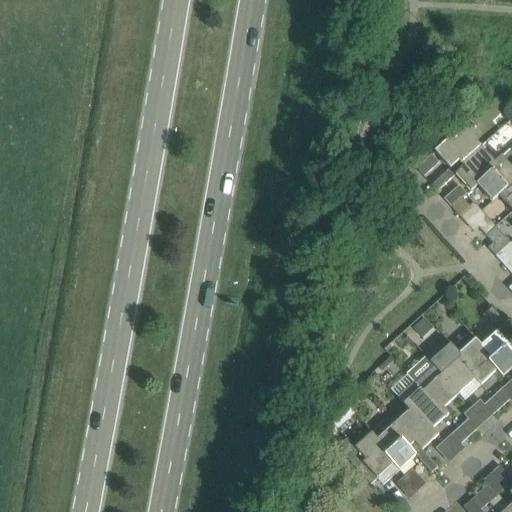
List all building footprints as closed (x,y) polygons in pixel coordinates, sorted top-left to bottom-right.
[(445,173),(450,179),(455,175),(464,167),(462,165),(481,147),(466,131),(463,133),(460,130),(434,152),(450,169),(445,173)] [(496,163),(481,147),(462,165),(464,167),(455,175),(470,192),(477,186),(486,178),(483,175),(496,163)] [(486,178),(477,186),(492,202),(498,196),(507,189),(503,185),(511,177),(511,168),(502,158),(496,163),(483,175),(486,178)] [(438,191),(450,179),(445,173),(432,185),(438,191)] [(498,196),(511,211),(511,177),(503,185),(507,189),(498,196)] [(462,199),(451,208),(459,216),(469,207),(462,199)] [(478,228),(486,237),(496,228),(488,219),(478,228)] [(503,235),(496,228),(486,237),(493,244),(503,235)] [(511,256),(502,265),(503,265),(510,274),(511,271),(511,256)] [(475,340),(492,359),(488,362),(496,371),(502,378),(511,368),(511,347),(497,332),(492,325),(475,340)] [(453,348),(467,364),(463,367),(480,386),(496,371),(488,362),(492,359),(475,340),(469,333),(453,348)] [(464,400),(480,386),(463,367),(467,364),(453,349),(449,345),(430,362),(464,400)] [(389,358),(377,369),(381,374),(393,363),(389,358)] [(432,396),(443,409),(459,395),(464,401),(464,400),(430,362),(430,363),(425,358),(407,375),(414,383),(428,400),(432,396)] [(425,420),(432,429),(449,414),(443,409),(432,396),(428,400),(414,383),(397,398),(409,411),(420,424),(425,420)] [(492,398),(501,408),(509,401),(500,391),(492,398)] [(500,408),(501,408),(492,398),(484,405),(493,415),(500,408)] [(354,415),(347,408),(330,424),(337,430),(354,415)] [(394,425),(393,426),(410,445),(414,442),(421,451),(438,436),(432,429),(425,420),(420,424),(409,411),(394,425)] [(388,418),(371,434),(389,453),(385,457),(398,471),(415,456),(419,461),(426,455),(421,451),(414,442),(410,445),(393,426),(394,425),(388,418)] [(468,420),(460,427),(469,437),(477,430),(468,420)] [(461,444),(469,437),(460,427),(452,434),(461,444)] [(347,439),(337,448),(371,485),(377,480),(382,486),(398,471),(385,457),(389,453),(371,434),(355,448),(347,439)] [(437,468),(426,455),(419,461),(431,473),(437,468)] [(497,494),(496,495),(487,486),(479,494),(488,504),(495,511),(511,511),(511,504),(509,508),(497,494)] [(481,510),(488,504),(479,494),(471,500),(481,510)]
